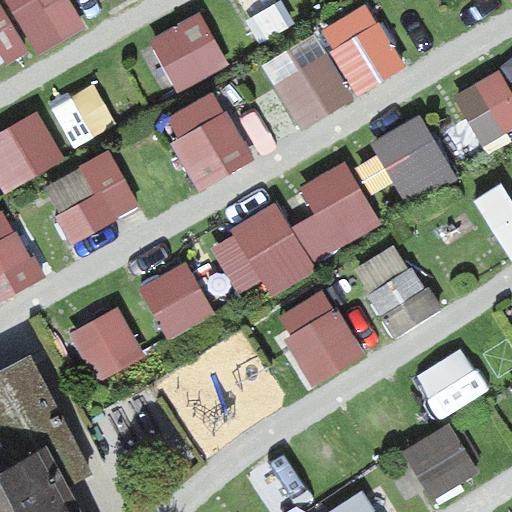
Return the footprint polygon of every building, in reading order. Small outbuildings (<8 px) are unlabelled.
[(0,0),(0,65),(33,45),(5,0),(0,0)] [(444,0),(458,24),(501,0),(444,0)] [(150,40),(183,90),(236,55),(203,6),(150,40)] [(344,49),(367,85),(409,57),(386,22),(344,49)] [(325,47),(275,88),(309,128),(358,87),(325,47)] [(483,141),(511,130),(511,70),(510,66),(462,84),(483,141)] [(260,154),(223,89),(168,120),(205,185),(260,154)] [(0,131),(0,172),(10,189),(70,151),(41,105),(0,131)] [(413,198),(462,169),(425,108),(376,137),(413,198)] [(47,188),(81,242),(146,201),(113,147),(47,188)] [(351,155),(304,180),(337,240),(384,214),(351,155)] [(511,189),(507,181),(479,198),(511,251),(511,189)] [(218,229),(241,289),(315,261),(292,201),(218,229)] [(8,205),(0,210),(0,302),(50,272),(8,205)] [(171,336),(219,309),(191,258),(143,284),(171,336)] [(279,317),(318,384),(370,353),(331,287),(279,317)] [(80,322),(99,373),(148,355),(129,304),(80,322)] [(33,358),(0,374),(0,511),(68,511),(56,489),(91,471),(33,358)] [(406,448),(437,498),(485,468),(454,418),(406,448)] [(382,511),(367,488),(327,511),(382,511)]
